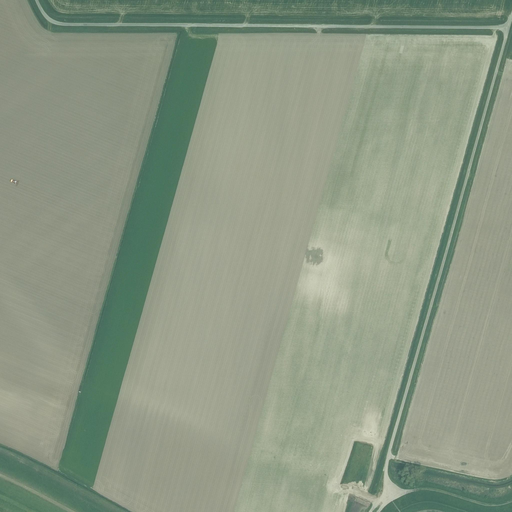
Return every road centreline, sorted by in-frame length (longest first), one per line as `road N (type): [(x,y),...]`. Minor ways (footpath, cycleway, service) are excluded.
road 1 (unclassified): [(377,511),(390,494),(392,440),(507,28)]
road 2 (unclassified): [(507,28),(60,24),(36,0)]
road 3 (track): [(511,499),(482,502),(421,488),(379,499),(369,511)]
